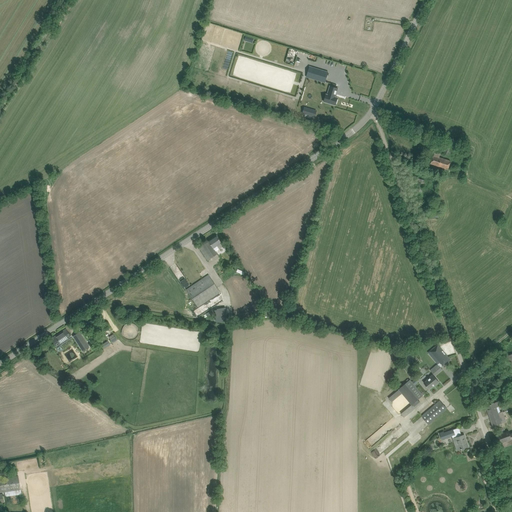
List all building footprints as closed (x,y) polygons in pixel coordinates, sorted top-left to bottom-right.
[(325,82),(327,73),(310,68),(307,76),(325,82)] [(335,97),(337,91),(338,89),(332,87),(330,86),(327,95),(326,94),(325,99),(324,102),(329,103),(335,105),(336,104),(338,100),(337,99),(338,98),(335,97)] [(454,144),(448,141),(443,153),(449,156),(454,144)] [(430,164),(448,170),(451,161),(439,157),(440,154),(434,152),(430,164)] [(416,191),(421,192),(425,180),(417,178),(416,182),(418,183),(416,191)] [(199,248),(207,260),(208,260),(218,254),(216,252),(224,246),(217,235),(208,241),(209,241),(199,248)] [(176,263),(189,283),(191,285),(200,279),(196,273),(204,268),(193,252),(176,263)] [(220,292),(209,275),(186,290),(198,307),(220,292)] [(220,321),(228,320),(226,308),(218,309),(220,321)] [(66,329),(52,339),(58,348),(57,349),(59,352),(63,349),(61,346),(72,338),(66,329)] [(90,347),(82,336),(80,332),(73,336),(83,352),(90,347)] [(108,341),(99,346),(101,349),(110,344),(108,341)] [(438,344),(428,353),(438,364),(441,367),(441,368),(450,360),(438,344)] [(441,367),(438,364),(430,370),(433,374),(441,367)] [(427,380),(424,383),(429,390),(433,386),(434,387),(439,382),(433,375),(427,380)] [(506,377),(502,379),(496,382),(498,387),(508,382),(506,377)] [(410,379),(398,389),(411,405),(401,414),(404,418),(421,403),(418,400),(423,395),(410,379)] [(399,397),(399,398),(398,398),(397,398),(396,399),(395,400),(394,401),(394,402),(394,403),(394,404),(394,405),(394,406),(394,407),(394,408),(395,408),(395,409),(396,409),(396,410),(397,410),(398,411),(399,411),(400,411),(401,411),(402,411),(403,411),(404,411),(404,410),(405,410),(405,409),(406,409),(406,408),(407,408),(407,407),(407,406),(407,405),(407,404),(407,403),(407,402),(407,401),(406,400),(405,399),(404,398),(403,398),(402,398),(402,397),(401,397),(400,397),(399,397)] [(429,425),(447,409),(440,401),(422,416),(429,425)] [(493,426),(498,424),(506,421),(503,411),(500,412),(498,407),(499,406),(497,402),(495,403),(486,406),(493,426)] [(378,433),(382,437),(386,433),(382,429),(378,433)] [(444,433),(440,434),(442,440),(452,436),(457,450),(461,449),(462,449),(467,447),(465,440),(466,440),(464,435),(461,436),(461,433),(455,435),(453,430),(444,433)] [(501,449),(506,447),(511,444),(511,432),(510,433),(509,431),(496,435),(501,449)] [(21,495),(18,476),(0,478),(0,492),(5,492),(5,497),(21,495)] [(36,511),(42,511),(46,511),(46,498),(27,498),(27,501),(32,501),(32,504),(29,504),(29,507),(32,507),(32,510),(36,510),(36,511)]
